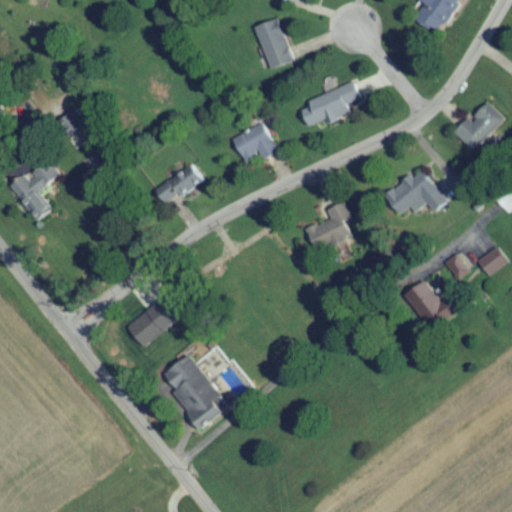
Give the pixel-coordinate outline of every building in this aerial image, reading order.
[(426,9),(416,26),(441,41),(465,0),(422,0),(419,5),(426,9)] [(255,34),(271,76),(294,67),(279,25),(255,34)] [(321,134),(352,121),(348,112),(362,105),(355,88),(310,108),(321,134)] [(474,158),(506,126),(488,108),(456,140),(474,158)] [(277,158),(264,131),(232,146),(246,174),(277,158)] [(171,213),(202,183),(189,169),(157,200),(171,213)] [(53,189),(39,171),(11,193),(38,228),(53,217),(40,199),(53,189)] [(385,203),(402,223),(423,205),(436,219),(449,208),(419,173),(385,203)] [(328,217),(332,225),(308,236),(319,261),(354,246),(339,212),(328,217)] [(509,270),(498,254),(477,269),(489,285),(509,270)] [(226,419),(189,366),(162,384),(198,438),(226,419)]
